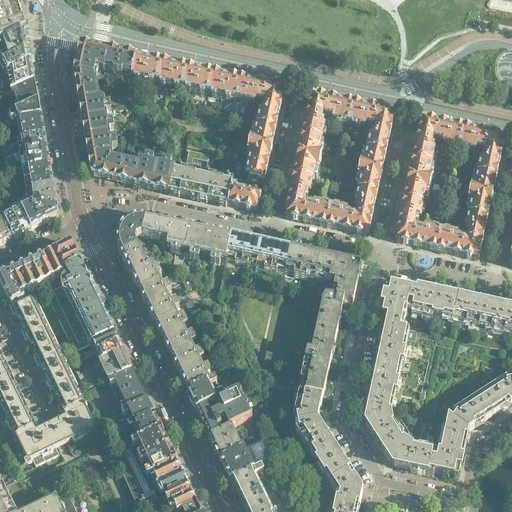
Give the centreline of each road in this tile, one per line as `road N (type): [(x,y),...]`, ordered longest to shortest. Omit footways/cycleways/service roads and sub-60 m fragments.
road 1 (tertiary): [(75,31),(511,126)]
road 2 (tertiary): [(511,48),(472,49),(393,91),(84,22)]
road 3 (residential): [(458,494),(377,482),(343,420),(378,252)]
road 4 (tertiary): [(225,511),(86,223)]
road 5 (trunk): [(228,0),(317,35),(511,85)]
road 6 (trunk): [(511,62),(268,0)]
road 7 (residential): [(269,228),(156,205),(86,223)]
road 8 (tertiary): [(86,223),(56,68)]
road 9 (residential): [(378,252),(406,127)]
